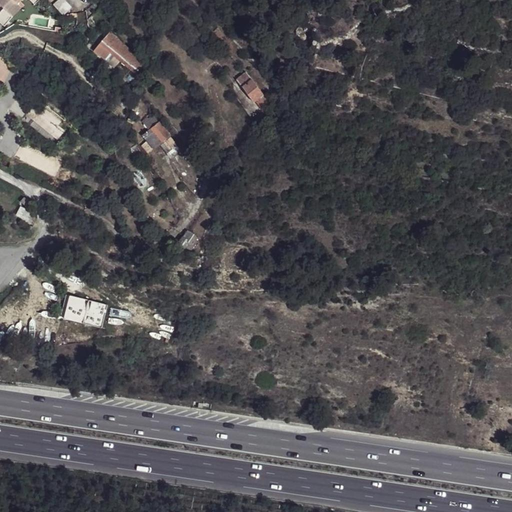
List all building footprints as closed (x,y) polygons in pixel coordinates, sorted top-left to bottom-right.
[(0,0),(0,7),(4,11),(13,19),(22,10),(18,6),(24,0),(33,9),(38,3),(34,0),(0,0)] [(76,4),(72,0),(59,0),(57,2),(69,12),(76,4)] [(13,19),(4,11),(0,15),(0,24),(5,29),(13,19)] [(148,62),(113,32),(106,39),(118,49),(142,70),(148,62)] [(118,49),(106,39),(97,50),(108,60),(118,49)] [(256,81),(250,72),(241,80),(246,87),(256,81)] [(266,95),(256,81),(246,87),(256,102),(258,100),(266,95)] [(271,102),(266,95),(258,100),(263,108),(271,102)] [(172,136),(161,121),(153,127),(165,142),(172,136)] [(162,144),(165,142),(153,127),(149,130),(144,134),(156,148),(162,144)] [(172,136),(165,142),(166,143),(172,138),(174,140),(180,136),(176,132),(172,136)] [(27,218),(32,210),(21,205),(17,213),(27,218)] [(198,238),(192,232),(188,238),(187,240),(190,242),(193,245),(198,238)] [(188,238),(184,237),(180,242),(186,247),(187,247),(190,242),(187,240),(188,238)] [(65,270),(76,274),(77,274),(80,267),(81,262),(70,257),(65,270)] [(75,313),(94,318),(94,317),(99,297),(99,296),(80,292),(75,313)] [(106,299),(99,297),(94,317),(102,319),(106,299)] [(126,310),(128,303),(122,302),(120,308),(126,310)] [(137,313),(140,304),(131,302),(128,311),(137,313)] [(71,327),(75,313),(65,311),(62,325),(71,327)] [(71,327),(91,331),(94,318),(75,313),(71,327)]
